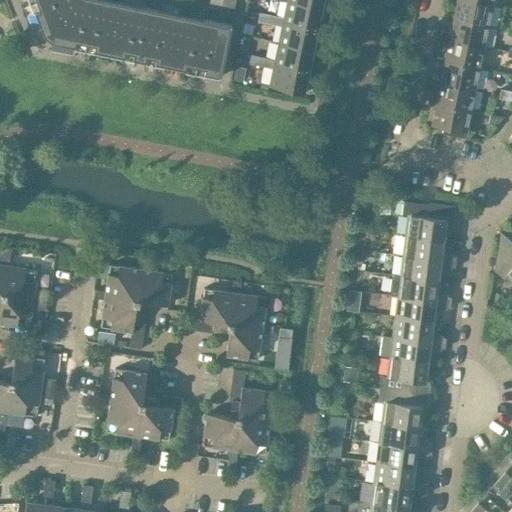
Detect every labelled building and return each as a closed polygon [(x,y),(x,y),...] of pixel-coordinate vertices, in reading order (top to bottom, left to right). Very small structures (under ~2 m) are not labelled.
[(29,0),(30,1),(33,11),(35,10),(44,34),(48,37),(80,1),(80,0),(29,0)] [(80,0),(80,1),(48,37),(52,41),(76,46),(75,48),(93,51),(94,50),(125,56),(125,58),(135,60),(135,58),(145,60),(144,62),(155,64),(155,62),(186,69),(186,71),(204,75),(204,73),(221,76),(232,24),(206,19),(204,25),(157,15),(158,9),(144,6),(143,12),(96,2),(96,0),(80,0)] [(214,0),(214,1),(214,4),(234,8),(236,0),(214,0)] [(317,29),(321,7),(287,0),(284,17),(283,22),(317,29)] [(488,25),(493,4),(473,0),(457,0),(454,18),(488,25)] [(258,16),(257,21),(270,23),(271,15),(259,12),(258,16)] [(312,50),(317,29),(283,22),(284,17),(271,15),(270,23),(282,26),(278,43),(312,50)] [(454,18),(449,39),(484,46),(488,25),(454,18)] [(449,39),(445,60),(479,67),(484,46),(449,39)] [(308,71),(312,50),(278,43),(275,59),(274,64),(308,71)] [(250,59),(249,63),(261,66),(263,57),(251,54),(250,59)] [(308,71),(274,64),(275,59),(263,57),(261,66),(273,68),(269,86),(304,93),(308,71)] [(445,60),(441,81),(475,89),(479,67),(445,60)] [(236,66),(233,79),(243,82),(246,68),(236,66)] [(441,81),(436,102),(471,110),(475,89),(441,81)] [(507,100),(509,91),(500,89),(498,98),(507,100)] [(471,110),(436,102),(432,124),(443,127),(442,133),(465,137),(471,110)] [(499,116),(490,114),(488,123),(497,125),(499,116)] [(408,215),(405,235),(443,240),(446,219),(453,220),(455,205),(437,203),(436,205),(403,201),(402,214),(408,215)] [(507,274),(511,277),(511,241),(501,232),(493,269),(503,278),(507,274)] [(405,235),(403,255),(441,260),(441,254),(443,240),(405,235)] [(8,265),(11,251),(1,249),(0,253),(0,293),(0,294),(5,290),(8,265)] [(403,255),(400,275),(438,280),(440,265),(447,266),(449,255),(441,254),(441,260),(403,255)] [(456,256),(449,255),(447,266),(455,267),(456,256)] [(105,295),(136,300),(140,268),(145,269),(147,258),(139,257),(137,268),(110,264),(106,291),(105,295)] [(5,290),(0,294),(4,294),(3,297),(7,294),(47,300),(48,290),(34,288),(37,269),(8,265),(5,290)] [(136,300),(145,301),(168,305),(172,273),(145,269),(140,268),(136,300)] [(391,294),(391,295),(435,300),(436,295),(438,280),(400,275),(400,276),(394,275),(394,277),(391,279),(390,292),(391,294)] [(199,318),(207,319),(215,320),(230,322),(235,292),(239,292),(241,281),(233,280),(231,291),(204,287),(199,318)] [(131,331),(132,323),(133,315),(136,300),(105,295),(106,291),(95,289),(93,297),(105,299),(101,326),(131,331)] [(262,327),(261,332),(272,333),(274,325),(263,323),(266,296),(239,292),(235,292),(230,322),(262,327)] [(46,310),(47,300),(7,294),(3,297),(0,318),(0,322),(29,327),(32,308),(46,310)] [(397,296),(395,316),(433,321),(435,306),(442,307),(444,296),(436,295),(435,300),(391,295),(391,296),(397,296)] [(451,297),(444,296),(442,307),(450,308),(451,297)] [(499,296),(489,307),(497,314),(507,302),(499,296)] [(146,317),(142,317),(133,315),(132,323),(145,325),(146,317)] [(182,328),(190,329),(191,317),(183,316),(182,328)] [(395,316),(392,336),(430,341),(431,335),(433,321),(395,316)] [(190,329),(197,330),(199,318),(191,317),(190,329)] [(199,318),(197,330),(205,331),(207,319),(199,318)] [(207,319),(205,331),(213,332),(214,329),(215,320),(207,319)] [(262,327),(230,322),(229,331),(226,354),(257,359),(261,332),(262,327)] [(131,331),(143,333),(145,325),(132,323),(131,331)] [(131,331),(130,339),(142,341),(143,333),(131,331)] [(392,336),(390,356),(428,361),(430,346),(437,347),(438,336),(431,335),(430,341),(392,336)] [(446,337),(438,336),(437,347),(445,348),(446,337)] [(141,348),(142,341),(130,339),(129,347),(141,348)] [(15,383),(55,388),(56,379),(42,377),(45,358),(15,353),(12,378),(15,383)] [(381,375),(379,388),(412,392),(414,380),(425,382),(428,361),(390,356),(387,376),(381,375)] [(344,366),(342,382),(356,383),(358,367),(344,366)] [(110,399),(142,404),(143,395),(147,372),(115,368),(111,395),(110,399)] [(232,376),(244,378),(245,370),(233,368),(232,376)] [(232,376),(231,384),(243,386),(244,378),(232,376)] [(15,383),(12,378),(11,382),(8,381),(11,385),(7,411),(36,415),(39,396),(53,398),(55,388),(15,383)] [(0,424),(5,425),(7,411),(11,385),(8,381),(0,379),(0,424)] [(231,384),(230,392),(242,394),(243,386),(231,384)] [(238,417),(269,421),(274,390),(243,386),(242,394),(241,401),(238,417)] [(384,402),(381,421),(419,426),(422,405),(411,404),(412,392),(379,388),(378,401),(384,402)] [(229,400),(232,400),(241,401),(242,394),(230,392),(229,400)] [(110,399),(111,395),(100,393),(99,401),(110,403),(106,430),(133,434),(138,435),(142,404),(110,399)] [(159,394),(159,397),(157,406),(165,407),(167,395),(159,394)] [(175,396),(167,395),(165,407),(173,408),(175,396)] [(175,396),(173,408),(181,410),(183,398),(175,396)] [(173,408),(165,407),(157,406),(142,404),(138,435),(133,434),(130,456),(138,457),(141,435),(168,439),(173,408)] [(238,417),(230,416),(207,412),(202,444),(229,448),(234,448),(238,417)] [(269,421),(238,417),(234,448),(229,448),(226,470),(234,471),(237,449),(265,453),(269,421)] [(381,421),(379,441),(417,446),(417,441),(419,426),(381,421)] [(379,441),(376,462),(414,467),(416,452),(423,453),(425,442),(417,441),(417,446),(379,441)] [(425,442),(423,453),(431,454),(432,443),(425,442)] [(376,462),(373,482),(411,487),(412,481),(414,467),(376,462)] [(498,479),(506,486),(511,478),(505,472),(498,479)] [(44,488),(53,489),(55,480),(45,479),(44,488)] [(499,493),(506,486),(498,479),(492,487),(499,493)] [(373,482),(371,502),(409,507),(411,492),(418,493),(420,482),(412,481),(411,487),(373,482)] [(427,483),(420,482),(418,493),(426,494),(427,483)] [(81,493),(91,495),(92,486),(83,484),(81,493)] [(53,489),(44,488),(42,497),(52,498),(53,489)] [(120,499),(129,500),(131,491),(121,490),(120,499)] [(91,495),(81,493),(80,502),(90,504),(91,495)] [(129,500),(120,499),(118,508),(128,509),(129,500)] [(44,511),(46,503),(26,500),(24,511),(44,511)] [(371,502),(369,511),(408,511),(409,507),(371,502)] [(44,511),(64,511),(65,506),(46,503),(44,511)] [(471,510),(473,511),(482,511),(485,509),(478,503),(471,510)]
